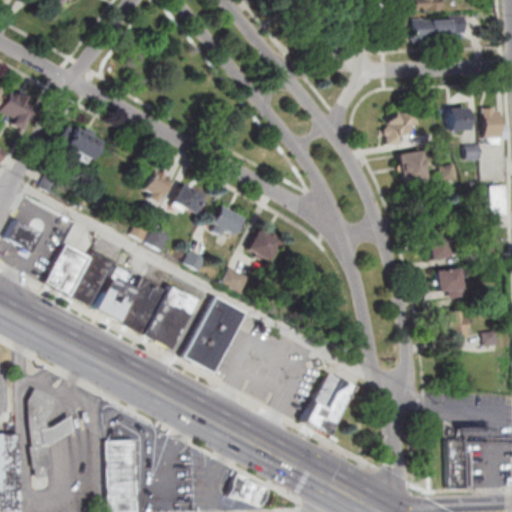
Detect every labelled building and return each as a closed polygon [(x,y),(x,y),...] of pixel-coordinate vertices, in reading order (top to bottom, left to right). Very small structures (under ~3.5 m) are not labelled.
[(311,0),(314,3),(295,19),(279,0),(311,0)] [(429,0),(430,8),(402,9),(401,0),(429,0)] [(446,14),(445,39),(426,38),(426,14),(446,14)] [(459,14),(459,29),(445,28),(446,14),(459,14)] [(0,110),(0,103),(8,89),(32,102),(19,126),(9,121),(11,117),(0,110)] [(447,111),(465,110),(465,113),(472,112),(472,121),(466,121),(466,132),(448,133),(447,111)] [(402,111),(418,111),(418,126),(410,126),(400,140),(400,146),(387,147),(386,139),(383,136),(383,133),(386,130),(385,127),(402,111)] [(482,140),(481,111),(493,111),(493,114),(497,114),(497,127),(506,127),(506,141),(499,141),(499,146),(489,146),(486,140),(482,140)] [(67,125),(59,139),(91,156),(101,138),(93,134),(94,131),(85,126),(83,129),(74,124),(72,128),(67,125)] [(463,147),(478,147),(478,158),(464,159),(463,147)] [(419,148),(423,175),(422,175),(423,183),(404,186),(403,179),(401,179),(397,152),(419,148)] [(441,181),(438,165),(453,163),(455,179),(441,181)] [(149,167),(139,186),(147,190),(144,195),(154,200),(168,172),(162,169),(160,173),(149,167)] [(47,170),(38,186),(52,194),(61,178),(47,170)] [(179,180),(169,198),(191,210),(192,208),(197,211),(203,200),(199,197),(202,192),(179,180)] [(489,214),(487,187),(501,187),(502,213),(489,214)] [(217,203),(208,220),(214,223),(210,230),(220,235),(223,228),(230,232),(239,214),(217,203)] [(15,217),(5,235),(21,244),(20,246),(29,251),(40,230),(15,217)] [(137,218),(129,233),(141,240),(149,225),(137,218)] [(256,226),(244,247),(254,252),(253,255),(258,258),(260,255),(267,259),(279,238),(272,234),(273,233),(266,229),(265,230),(256,226)] [(153,227),(145,242),(160,250),(167,235),(153,227)] [(425,232),(429,258),(447,255),(443,229),(425,232)] [(63,241),(88,255),(68,292),(43,279),(63,241)] [(463,263),(461,249),(475,247),(477,261),(463,263)] [(92,249),(113,261),(112,264),(90,305),(89,306),(67,294),(68,292),(88,255),(92,249)] [(188,250),(182,263),(197,270),(204,258),(188,250)] [(112,264),(127,272),(123,279),(134,286),(116,319),(90,305),(112,264)] [(433,268),(436,288),(445,287),(446,296),(462,294),(461,283),(458,284),(455,265),(433,268)] [(228,267),(219,283),(237,293),(246,276),(228,267)] [(140,275),(164,288),(140,333),(140,334),(115,321),(116,319),(134,286),(140,275)] [(167,283),(193,298),(166,347),(140,333),(164,288),(167,283)] [(211,294),(242,311),(209,371),(179,355),(211,294)] [(460,311),(460,313),(466,313),(468,332),(462,332),(463,337),(444,339),(441,313),(460,311)] [(491,330),(492,343),(479,345),(477,332),(491,330)] [(324,371),(336,377),(336,376),(347,383),(322,431),(297,418),(324,371)] [(45,466),(43,466),(43,475),(32,476),(30,466),(28,466),(25,445),(27,445),(24,426),(24,399),(30,387),(52,398),(42,417),(42,427),(47,426),(65,415),(67,430),(48,441),(42,443),(45,466)] [(0,511),(0,431),(10,431),(13,511),(0,511)] [(101,511),(100,439),(129,438),(130,511),(101,511)] [(442,441),(459,440),(459,451),(466,451),(467,487),(443,488),(442,441)] [(222,494),(231,472),(242,476),(241,479),(263,487),(255,507),(222,494)]
